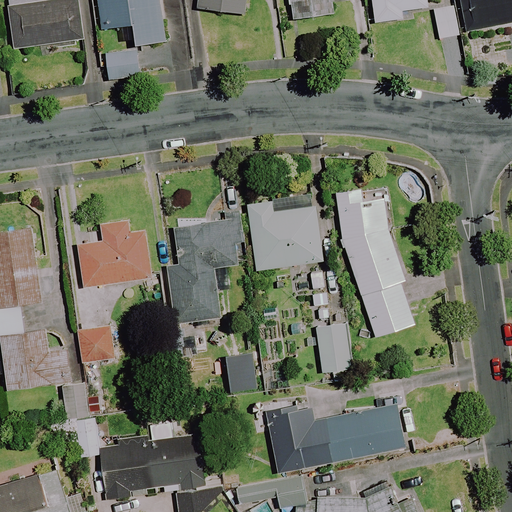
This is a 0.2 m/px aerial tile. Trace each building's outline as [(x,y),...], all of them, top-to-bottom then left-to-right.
[(8,0),(17,50),(85,40),(78,0),(8,0)] [(99,0),(103,30),(135,26),(137,46),(167,42),(161,0),(99,0)] [(245,0),(201,0),(200,9),(244,14),(245,0)] [(332,0),(292,0),(296,21),(335,15),(332,0)] [(372,0),(376,24),(404,20),(403,12),(429,8),(427,0),(372,0)] [(511,0),(462,0),(467,32),(511,24),(511,0)] [(457,5),(433,8),(439,40),(462,37),(457,5)] [(141,77),(138,51),(104,55),(107,80),(141,77)] [(387,219),(382,187),(339,194),(346,244),(376,338),(416,326),(402,283),(407,282),(387,219)] [(273,214),(272,202),(249,205),(258,271),(324,261),(316,207),(273,214)] [(132,232),(130,220),(102,225),(104,241),(78,245),(85,288),(153,278),(146,230),(132,232)] [(240,266),(235,221),(175,228),(180,266),(171,267),(178,324),(220,319),(214,269),(240,266)] [(25,304),(41,302),(31,230),(0,234),(0,342),(2,343),(9,390),(69,383),(65,351),(48,353),(45,331),(27,333),(25,304)] [(325,271),(311,273),(315,305),(328,304),(325,271)] [(353,369),(346,324),(317,329),(324,373),(353,369)] [(115,360),(111,326),(79,330),(83,363),(115,360)] [(250,389),(246,360),(230,362),(234,391),(250,389)] [(90,414),(85,383),(63,387),(69,418),(90,414)] [(407,447),(398,404),(319,420),(317,408),(268,418),(279,473),(407,447)] [(102,455),(96,419),(77,422),(83,458),(102,455)] [(204,481),(198,436),(102,448),(108,500),(150,495),(149,488),(204,481)] [(49,503),(41,474),(0,485),(0,511),(26,511),(31,511),(85,511),(80,494),(49,503)] [(241,506),(278,497),(281,509),(297,505),(296,511),(419,511),(411,495),(401,500),(394,485),(362,500),(310,497),(304,475),(274,482),(237,491),(241,506)] [(180,511),(204,511),(223,493),(222,488),(177,495),(180,511)]
